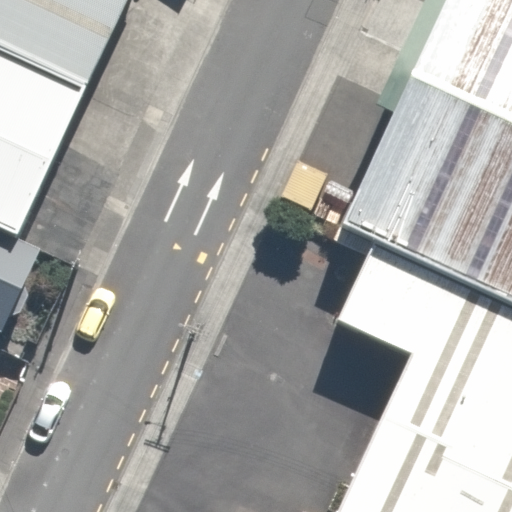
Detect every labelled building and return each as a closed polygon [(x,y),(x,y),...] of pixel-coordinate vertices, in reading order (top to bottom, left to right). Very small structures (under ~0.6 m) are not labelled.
[(0,0),(0,43),(123,101),(132,105),(181,0),(0,0)] [(367,247),(511,313),(511,0),(442,0),(334,232),(367,247)] [(123,101),(0,43),(0,213),(57,241),(123,101)] [(0,328),(13,335),(57,241),(0,213),(0,328)] [(511,511),(511,313),(367,247),(331,326),(404,360),(333,511),(511,511)] [(0,401),(18,363),(0,354),(0,401)]
